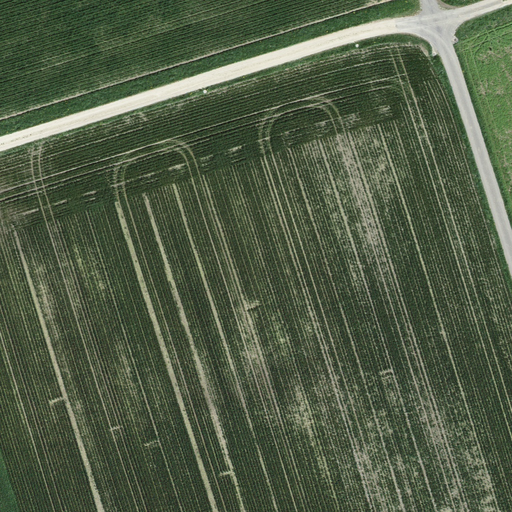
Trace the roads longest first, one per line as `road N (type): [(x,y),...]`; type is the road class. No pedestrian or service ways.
road 1 (track): [(498,0),(273,58),(0,143)]
road 2 (track): [(511,263),(430,0)]
